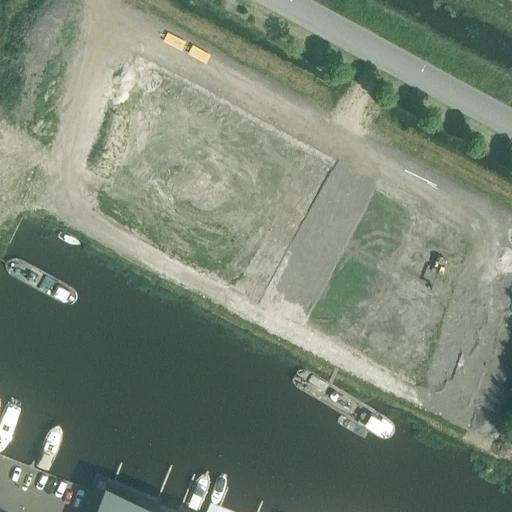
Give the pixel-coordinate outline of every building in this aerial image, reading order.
[(160,247),(233,108),(137,57),(63,195),(160,247)] [(331,161),(233,108),(160,247),(258,299),(331,161)] [(388,368),(461,230),(381,187),(307,326),(388,368)] [(511,332),(511,257),(461,230),(388,368),(469,412),(511,332)] [(107,482),(95,511),(181,511),(123,489),(107,482)]
